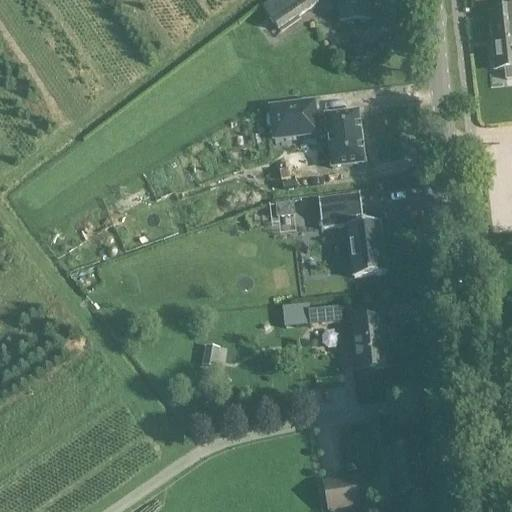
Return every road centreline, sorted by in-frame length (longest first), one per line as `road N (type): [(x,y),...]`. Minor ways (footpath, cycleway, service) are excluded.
road 1 (tertiary): [(471,388),(433,0)]
road 2 (unclassified): [(113,511),(215,445),(471,388)]
road 3 (tertiary): [(486,511),(471,388)]
